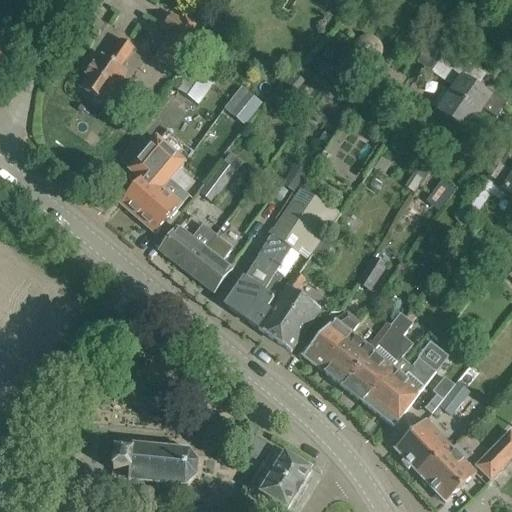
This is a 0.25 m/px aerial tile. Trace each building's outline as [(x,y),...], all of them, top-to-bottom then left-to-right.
[(160,45),(181,60),(203,29),(182,14),(177,21),(170,17),(162,29),(169,33),(160,45)] [(120,69),(134,49),(121,41),(107,61),(101,57),(94,67),(93,66),(86,77),(87,78),(80,89),(104,105),(126,74),(120,69)] [(479,72),(446,50),(430,73),(455,90),(439,113),(466,132),(483,107),(498,117),(507,104),(492,93),(489,98),(470,85),(479,72)] [(202,59),(195,54),(193,57),(191,55),(169,85),(199,106),(220,75),(200,62),(202,59)] [(500,202),(506,194),(511,197),(511,148),(471,207),(479,213),(491,196),(500,202)] [(223,163),(199,194),(211,203),(235,173),(223,163)] [(138,220),(170,182),(152,166),(143,177),(142,177),(132,188),(133,190),(122,203),(129,209),(129,212),(138,220)] [(293,197),(306,177),(293,169),(281,189),(293,197)] [(179,209),(189,197),(170,182),(138,220),(146,227),(150,226),(157,233),(168,220),(170,221),(180,209),(179,209)] [(440,182),(432,195),(442,202),(446,205),(455,192),(451,189),(440,182)] [(270,236),(272,238),(245,281),(243,281),(225,308),(258,331),(270,312),(267,310),(273,301),(274,302),(282,291),(277,288),(283,279),(284,280),(299,256),(308,262),(311,257),(321,242),(339,217),(300,191),(270,236)] [(159,254),(186,274),(215,237),(202,227),(192,241),(177,230),(159,254)] [(232,250),(215,237),(186,274),(213,295),(231,271),(222,264),(232,250)] [(321,242),(311,257),(325,267),(335,252),(332,250),(337,244),(329,238),(324,245),(321,242)] [(373,258),(357,285),(371,294),(387,267),(373,258)] [(286,289),(270,312),(258,331),(291,354),(320,312),(294,294),(304,281),(295,275),(285,288),(286,289)] [(374,354),(344,390),(364,406),(401,360),(413,347),(403,338),(413,326),(400,315),(389,328),(389,329),(397,336),(384,353),(378,349),(374,354)] [(323,374),(352,336),(360,326),(347,316),(326,327),(303,358),(323,374)] [(352,336),(323,374),(344,390),(374,354),(378,349),(384,353),(397,336),(389,329),(389,328),(386,325),(367,348),(352,336)] [(401,360),(364,406),(393,429),(436,374),(418,361),(412,368),(401,360)] [(443,383),(432,396),(435,398),(441,404),(444,401),(449,395),(453,390),(443,383)] [(444,401),(441,404),(453,413),(469,394),(457,385),(453,390),(449,395),(444,401)] [(395,451),(420,477),(451,448),(426,422),(395,451)] [(511,460),(511,433),(510,432),(475,467),(490,482),(511,460)] [(115,454),(113,472),(107,496),(85,494),(84,498),(85,498),(85,503),(127,511),(144,511),(146,505),(147,505),(147,500),(116,497),(117,486),(121,487),(127,490),(134,492),(140,492),(154,490),(157,491),(157,490),(154,490),(154,486),(155,486),(155,488),(157,488),(158,486),(184,488),(185,491),(187,489),(186,487),(195,480),(197,481),(198,478),(196,477),(197,466),(200,466),(199,463),(197,464),(190,455),(191,452),(189,451),(188,453),(161,450),(162,448),(159,448),(159,450),(158,450),(159,446),(162,445),(158,445),(152,443),(145,441),(139,440),(132,440),(125,442),(121,441),(121,442),(125,442),(124,448),(121,448),(120,455),(115,454)] [(476,475),(451,448),(420,477),(445,504),(476,475)] [(260,496),(286,511),(290,507),(294,509),(311,479),(307,477),(311,471),(284,455),(284,456),(273,449),(249,489),(260,496)] [(511,469),(498,483),(511,496),(511,495),(511,469)]
